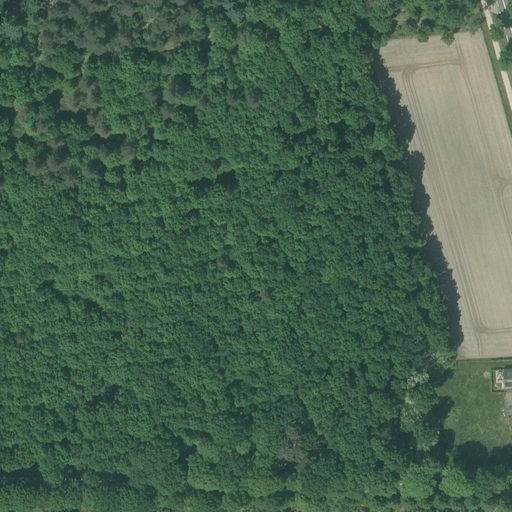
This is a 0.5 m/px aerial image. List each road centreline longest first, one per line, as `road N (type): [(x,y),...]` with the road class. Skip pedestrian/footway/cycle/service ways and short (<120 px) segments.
road 1 (unclassified): [(0,482),(483,490),(511,497)]
road 2 (track): [(0,66),(500,1)]
